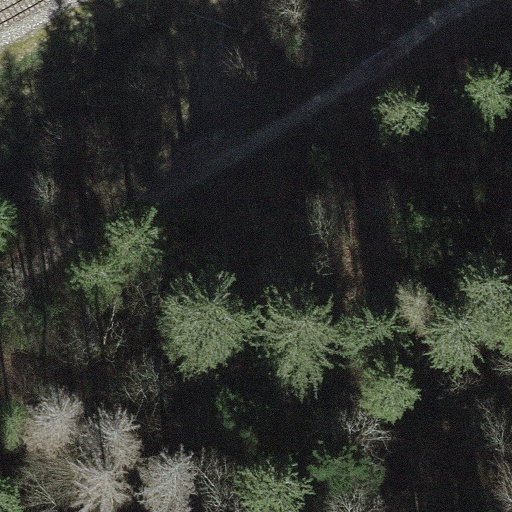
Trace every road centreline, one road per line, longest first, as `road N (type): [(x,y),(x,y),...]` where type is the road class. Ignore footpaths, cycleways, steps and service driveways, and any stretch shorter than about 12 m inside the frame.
road 1 (track): [(441,0),(244,146),(0,276)]
road 2 (track): [(198,170),(220,0)]
